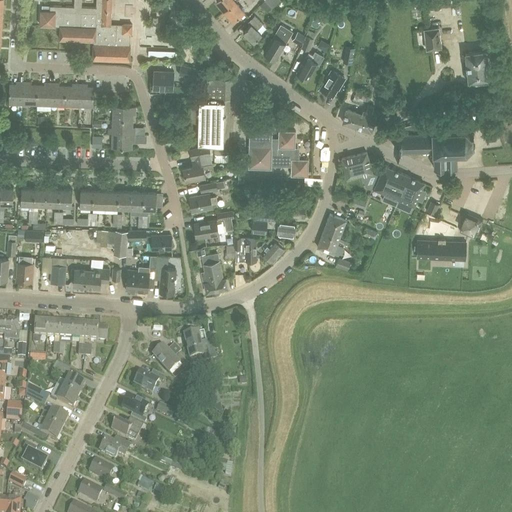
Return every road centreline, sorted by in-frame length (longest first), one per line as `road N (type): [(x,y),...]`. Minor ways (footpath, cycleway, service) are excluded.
road 1 (residential): [(130,306),(208,305),(263,283),(301,249),(319,219),(335,152)]
road 2 (residential): [(165,166),(133,76),(16,66),(18,0)]
road 3 (residential): [(44,511),(123,353),(130,306)]
road 4 (residential): [(330,122),(233,53),(187,0)]
road 5 (residential): [(165,166),(0,161)]
road 6 (residential): [(511,169),(430,172),(363,141)]
road 7 (residential): [(0,297),(130,306)]
